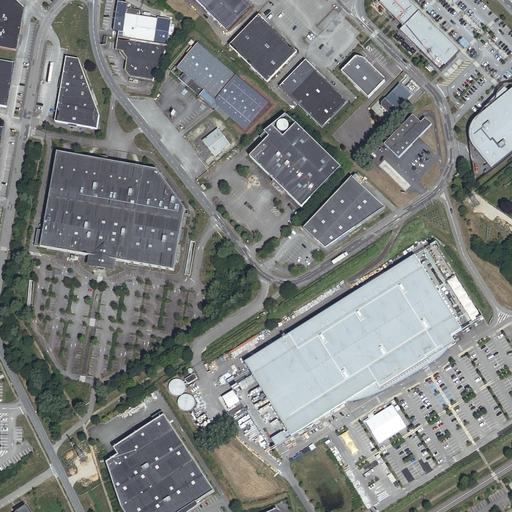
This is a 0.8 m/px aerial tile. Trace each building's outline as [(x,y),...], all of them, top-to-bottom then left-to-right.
[(7,0),(0,0),(0,49),(12,52),(19,10),(7,0)] [(252,9),(243,0),(191,0),(227,34),(252,9)] [(403,28),(419,12),(407,0),(383,0),(380,4),(403,28)] [(128,4),(118,3),(114,31),(119,32),(118,38),(167,46),(171,20),(158,18),(158,19),(139,16),(140,10),(127,8),(128,4)] [(419,12),(403,28),(400,32),(441,72),(460,53),(419,12)] [(297,53),(258,16),(228,48),(268,85),(297,53)] [(167,46),(118,38),(116,51),(122,52),(127,59),(125,71),(131,79),(153,82),(168,46),(167,46)] [(265,103),(194,44),(169,74),(209,108),(212,110),(214,107),(242,130),(265,103)] [(380,68),(361,50),(340,73),(369,100),(386,82),(376,73),(380,68)] [(67,58),(62,58),(51,122),(93,130),(96,115),(75,60),(67,58)] [(349,104),(305,61),(279,88),(324,130),(349,104)] [(13,65),(0,62),(0,106),(6,108),(10,85),(13,65)] [(396,85),(376,105),(388,117),(408,97),(396,85)] [(485,107),(487,110),(477,118),(475,121),(473,126),(472,130),(471,134),(471,138),(471,141),(472,145),(474,148),(476,151),(475,151),(475,152),(476,151),(492,171),(511,154),(511,89),(509,92),(505,87),(485,107)] [(248,158),(302,208),(342,169),(286,116),(264,134),(269,138),(248,158)] [(410,116),(381,146),(394,159),(428,125),(422,118),(417,123),(410,116)] [(231,145),(217,129),(202,142),(215,157),(231,145)] [(155,173),(57,159),(41,249),(91,259),(89,270),(115,274),(116,265),(170,274),(181,210),(155,173)] [(384,210),(351,180),(301,231),(322,250),(384,210)] [(457,333),(410,256),(238,362),(286,439),(343,405),(363,402),(406,382),(439,361),(448,349),(454,345),(450,338),(457,333)] [(449,280),(471,323),(481,318),(458,275),(449,280)] [(195,374),(185,379),(188,384),(197,379),(195,374)] [(187,390),(180,378),(168,386),(175,397),(187,390)] [(183,393),(178,407),(191,412),(196,398),(183,393)] [(165,417),(114,451),(119,458),(107,465),(122,510),(123,511),(186,511),(215,493),(165,417)]
